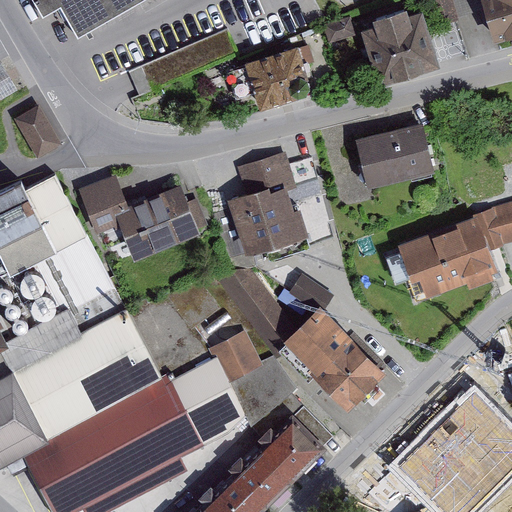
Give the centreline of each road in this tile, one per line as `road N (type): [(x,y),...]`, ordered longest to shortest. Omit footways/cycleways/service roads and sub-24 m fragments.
road 1 (residential): [(511,70),(191,148),(144,150),(106,144),(86,129),(5,0)]
road 2 (residential): [(298,511),(511,305)]
